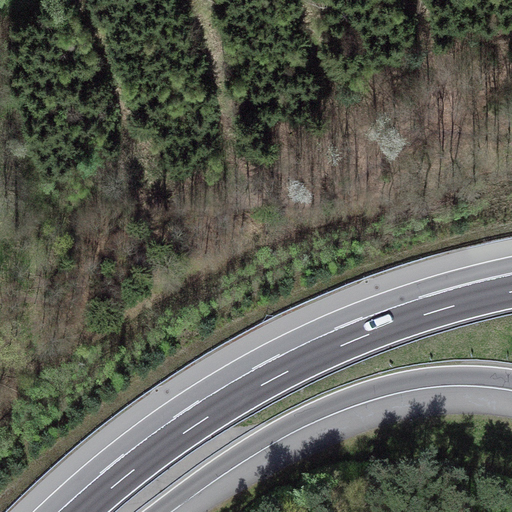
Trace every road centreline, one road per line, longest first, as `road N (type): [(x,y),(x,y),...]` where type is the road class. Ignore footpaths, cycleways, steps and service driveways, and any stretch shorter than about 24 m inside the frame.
road 1 (motorway): [(421,307),(270,370),(188,419),(72,511)]
road 2 (motorway): [(157,511),(229,459),(327,405),(429,377),(511,380)]
